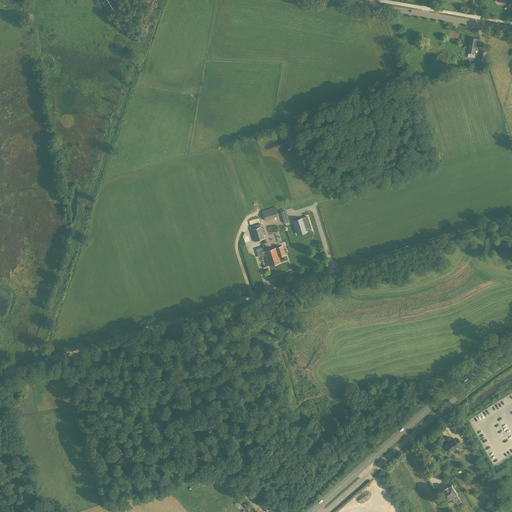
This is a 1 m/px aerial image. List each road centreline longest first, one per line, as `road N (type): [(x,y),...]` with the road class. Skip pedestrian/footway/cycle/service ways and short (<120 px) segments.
road 1 (track): [(511,217),(0,374)]
road 2 (primary): [(312,511),(450,391),(511,348)]
road 3 (unclassified): [(326,511),(511,357)]
road 4 (track): [(276,285),(290,302),(307,361),(346,404),(408,437)]
road 5 (secondary): [(334,0),(511,30)]
